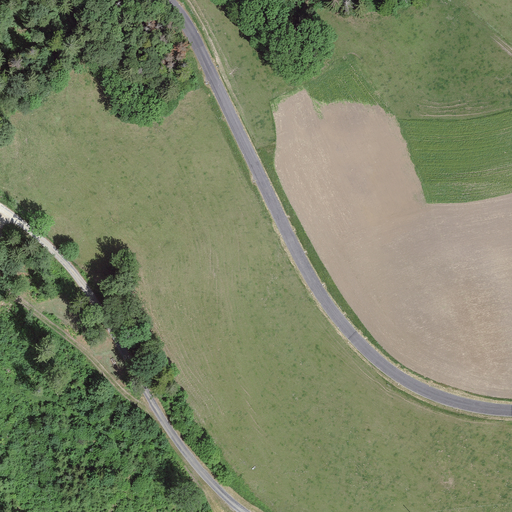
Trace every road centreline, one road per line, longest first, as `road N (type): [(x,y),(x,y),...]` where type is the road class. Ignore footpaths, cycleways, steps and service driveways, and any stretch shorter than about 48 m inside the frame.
road 1 (tertiary): [(511,410),(432,393),(384,366),(345,327),(305,268),(193,34),(167,0)]
road 2 (unclassified): [(0,207),(81,281),(163,421),(243,511)]
